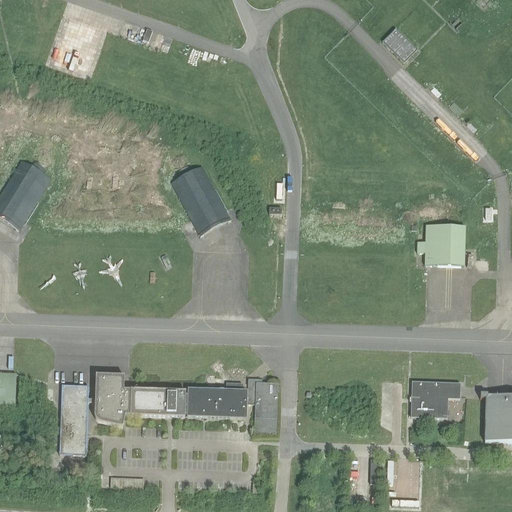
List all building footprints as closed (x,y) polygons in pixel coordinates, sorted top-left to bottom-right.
[(417,52),(396,30),(395,30),(382,44),(403,65),(417,52)] [(431,92),(438,99),(441,96),(434,89),(431,92)] [(467,127),(474,134),(476,131),(469,125),(467,127)] [(12,178),(1,195),(0,196),(0,222),(18,234),(24,224),(25,222),(26,222),(27,219),(51,181),(42,176),(46,170),(34,162),(30,168),(21,163),(12,178)] [(170,185),(190,222),(200,239),(231,222),(225,212),(224,210),(225,209),(224,207),(223,207),(202,169),(193,173),(190,167),(176,174),(180,180),(170,185)] [(464,249),(465,229),(425,227),(425,244),(417,244),(417,255),(425,255),(424,267),(463,269),(464,249)] [(13,376),(0,375),(0,406),(15,407),(16,376),(13,376)] [(94,401),(88,401),(88,405),(92,405),(94,405),(94,414),(94,416),(94,418),(94,419),(95,420),(95,421),(96,422),(97,423),(98,424),(99,424),(122,429),(125,417),(167,419),(167,418),(166,418),(166,416),(174,416),(174,419),(174,418),(173,419),(184,419),(184,417),(186,417),(186,420),(202,420),(207,420),(246,422),(246,411),(254,411),(255,385),(261,385),(261,381),(259,381),(253,381),(248,381),(247,386),(247,394),(242,393),(242,386),(242,385),(226,385),(226,393),(187,391),(187,397),(185,397),(185,393),(130,391),(123,391),(123,387),(124,384),(124,378),(95,377),(94,401)] [(460,401),(460,387),(460,385),(411,384),(410,420),(447,421),(448,401),(460,401)] [(278,385),(261,385),(255,385),(254,411),(254,415),(254,430),(253,435),(276,436),(278,385)] [(88,405),(88,401),(88,388),(61,387),(59,457),(86,458),(86,440),(87,437),(88,405)] [(485,444),(511,444),(511,398),(487,398),(487,396),(480,396),(480,401),(486,401),(485,444)] [(110,489),(143,491),(144,481),(110,480),(110,489)]
